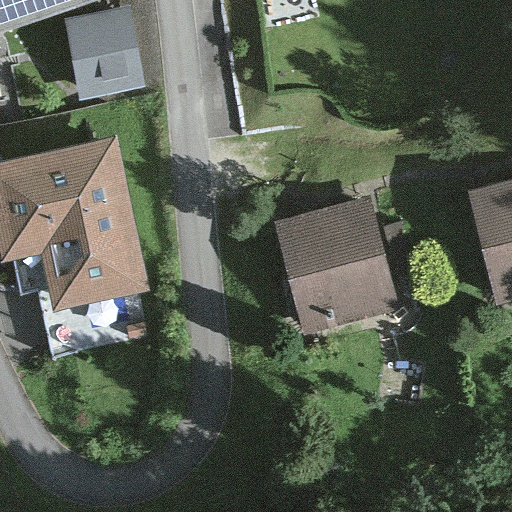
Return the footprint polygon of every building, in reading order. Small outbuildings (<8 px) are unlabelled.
[(0,0),(0,21),(65,0),(0,0)] [(128,9),(69,20),(84,93),(143,82),(128,9)] [(110,147),(0,171),(0,226),(5,249),(46,240),(60,299),(140,281),(110,147)] [(511,189),(484,196),(507,294),(511,293),(511,189)] [(364,209),(286,229),(310,321),(388,300),(364,209)]
